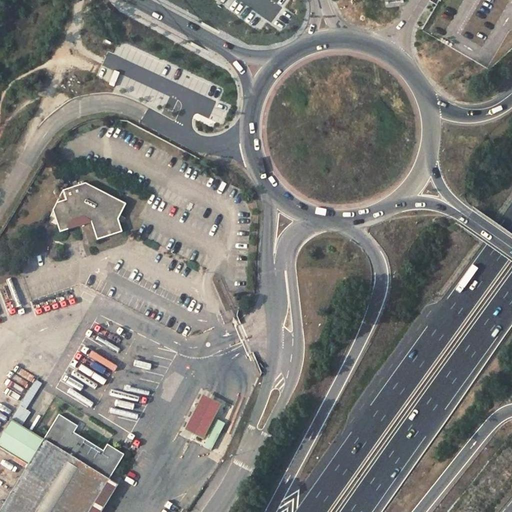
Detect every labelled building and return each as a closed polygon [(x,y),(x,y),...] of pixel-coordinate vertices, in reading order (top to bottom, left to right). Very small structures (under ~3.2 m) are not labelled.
[(83,222),(90,226),(97,243),(121,235),(118,225),(128,207),(86,184),(65,191),(67,200),(58,202),(53,213),(62,215),(56,227),(59,235),(67,233),(71,225),(83,222)] [(52,214),(56,227),(62,215),(53,213),(52,214)] [(221,404),(205,396),(186,431),(203,439),(221,404)] [(44,440),(11,419),(0,437),(0,448),(29,467),(0,511),(90,511),(110,480),(125,455),(108,445),(104,452),(75,433),(79,428),(60,415),(44,440)] [(102,511),(119,485),(110,480),(90,511),(102,511)]
